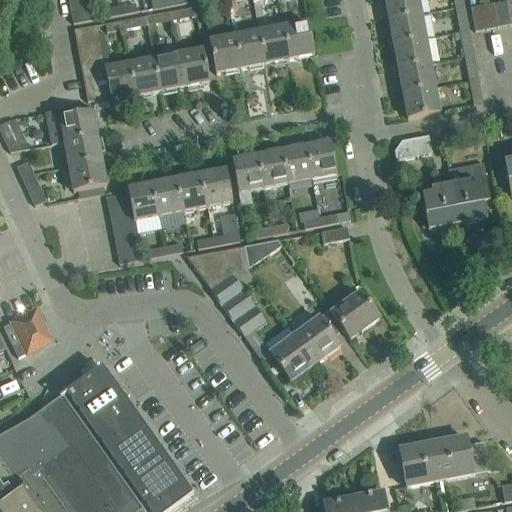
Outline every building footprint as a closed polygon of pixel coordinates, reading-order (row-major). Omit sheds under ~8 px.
[(79,0),(68,2),(71,14),(94,10),(91,0),(79,0)] [(151,3),(153,12),(169,9),(167,0),(151,3)] [(169,0),(167,0),(169,9),(186,6),(184,0),(169,0)] [(384,0),(389,24),(421,18),(417,0),(384,0)] [(452,0),(455,11),(464,9),(462,0),(452,0)] [(493,6),(497,29),(510,27),(505,4),(493,6)] [(119,9),(120,18),(137,15),(135,6),(119,9)] [(497,29),(493,6),(482,8),(487,31),(497,29)] [(482,8),(470,10),(475,34),(487,31),(482,8)] [(103,12),(105,21),(120,18),(119,9),(103,12)] [(459,36),(469,34),(464,9),(455,11),(459,35),(459,36)] [(71,14),(73,27),(96,22),(94,10),(71,14)] [(195,10),(170,15),(171,23),(197,19),(195,10)] [(170,15),(146,19),(148,28),(155,26),(171,23),(170,15)] [(389,24),(394,48),(426,42),(421,18),(389,24)] [(123,33),(124,40),(149,36),(147,28),(148,28),(146,19),(121,24),(123,33)] [(107,36),(123,33),(121,24),(106,27),(107,36)] [(283,29),(289,62),(314,58),(307,24),(283,29)] [(76,44),(99,39),(97,28),(74,32),(76,44)] [(259,34),(265,67),(289,62),(283,29),(259,34)] [(235,38),(241,71),(265,67),(259,34),(235,38)] [(460,41),(464,60),(473,58),(469,34),(459,36),(459,35),(451,36),(452,42),(460,41)] [(209,43),(216,76),(241,71),(235,38),(209,43)] [(76,44),(78,56),(101,51),(99,39),(76,44)] [(394,48),(398,72),(430,66),(426,42),(394,48)] [(154,61),(160,95),(184,90),(178,57),(176,49),(161,52),(162,60),(154,61)] [(78,56),(81,68),(104,63),(101,51),(78,56)] [(178,57),(184,90),(209,85),(203,52),(178,57)] [(464,60),(469,85),(478,83),(473,58),(464,60)] [(129,66),(136,99),(160,95),(154,61),(129,66)] [(105,71),(104,63),(81,68),(83,80),(106,76),(105,71)] [(105,71),(106,76),(108,88),(110,100),(111,104),(136,99),(129,66),(105,71)] [(398,72),(403,97),(435,91),(430,66),(398,72)] [(83,80),(85,92),(108,88),(106,76),(83,80)] [(469,85),(473,109),(482,107),(478,83),(469,85)] [(85,92),(87,104),(110,100),(108,88),(85,92)] [(403,97),(407,121),(439,115),(435,91),(403,97)] [(89,108),(46,116),(52,148),(57,146),(64,145),(97,139),(92,114),(90,115),(89,108)] [(9,124),(0,127),(0,133),(10,155),(23,153),(9,124)] [(481,129),(464,132),(467,151),(484,147),(481,129)] [(504,129),(495,131),(496,141),(505,140),(504,129)] [(64,145),(68,170),(102,163),(97,139),(64,145)] [(394,154),(396,162),(431,156),(428,139),(401,144),(403,152),(394,154)] [(305,149),(312,182),(337,178),(330,144),(305,149)] [(281,154),(288,187),(312,182),(305,149),(281,154)] [(257,158),(263,192),(288,187),(281,154),(257,158)] [(232,163),(241,209),(252,207),(250,194),(263,192),(257,158),(232,163)] [(78,194),(79,201),(105,196),(104,189),(107,188),(102,163),(68,170),(73,195),(78,194)] [(17,170),(21,179),(34,176),(28,165),(17,170)] [(450,188),(458,226),(487,221),(484,202),(490,201),(483,166),(448,172),(450,188)] [(201,177),(207,210),(232,205),(226,172),(201,177)] [(21,179),(35,209),(46,203),(34,176),(21,179)] [(176,182),(183,215),(207,210),(201,177),(176,182)] [(152,186),(159,219),(183,215),(176,182),(152,186)] [(110,223),(112,233),(136,229),(135,224),(159,219),(152,186),(128,191),(128,195),(131,207),(133,219),(110,223)] [(458,226),(450,188),(430,192),(431,196),(422,198),(428,232),(458,226)] [(106,200),(108,212),(131,207),(128,195),(106,200)] [(108,212),(110,223),(133,219),(131,207),(108,212)] [(335,217),(319,220),(321,229),(337,226),(346,224),(349,223),(348,215),(344,215),(335,217)] [(319,220),(316,221),(303,224),(305,232),(321,229),(319,220)] [(270,230),(272,238),(289,235),(287,227),(270,230)] [(112,233),(115,244),(138,240),(136,229),(112,233)] [(254,233),(256,241),(272,238),(270,230),(254,233)] [(347,230),(327,234),(320,235),(323,247),(349,242),(347,230)] [(213,240),(215,249),(231,246),(230,237),(213,240)] [(115,244),(117,255),(140,251),(138,240),(115,244)] [(197,243),(198,252),(215,249),(213,240),(197,243)] [(244,249),(248,272),(281,249),(277,243),(244,249)] [(164,249),(166,258),(182,255),(181,246),(164,249)] [(148,252),(150,261),(166,258),(164,249),(148,252)] [(202,281),(245,341),(255,334),(267,326),(246,297),(259,288),(248,272),(244,249),(208,256),(187,260),(202,281)] [(117,255),(119,267),(143,263),(140,251),(117,255)] [(331,316),(338,326),(350,342),(379,321),(360,295),(331,316)] [(10,326),(3,330),(18,360),(27,356),(51,344),(36,314),(12,325),(10,326)] [(318,320),(294,338),(315,367),(340,350),(318,320)] [(245,341),(261,364),(270,357),(255,334),(245,341)] [(270,356),(271,357),(291,385),(315,367),(294,338),(270,356)] [(0,501),(127,411),(100,372),(62,399),(29,423),(0,439),(0,501)] [(0,501),(0,511),(173,511),(190,500),(127,411),(0,501)] [(431,447),(439,484),(490,474),(484,445),(467,448),(466,440),(431,447)] [(399,453),(406,490),(439,484),(431,447),(399,453)] [(511,486),(507,488),(501,489),(504,505),(511,503),(511,486)] [(385,511),(382,495),(353,501),(354,511),(385,511)] [(324,511),(354,511),(353,501),(324,506),(324,511)]
